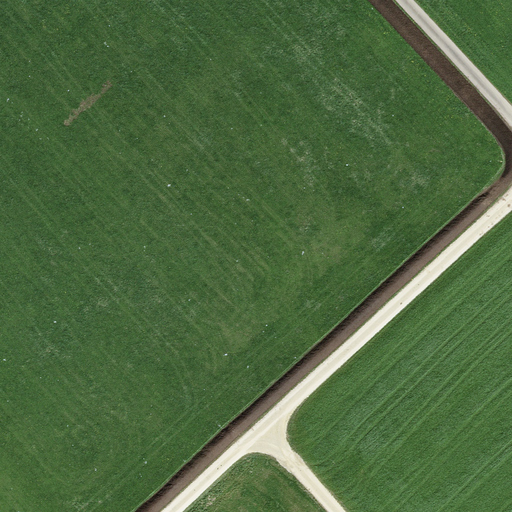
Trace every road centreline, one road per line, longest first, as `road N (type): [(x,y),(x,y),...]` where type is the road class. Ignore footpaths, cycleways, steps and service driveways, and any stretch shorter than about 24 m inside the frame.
road 1 (track): [(176,511),(511,204)]
road 2 (track): [(406,0),(511,114)]
